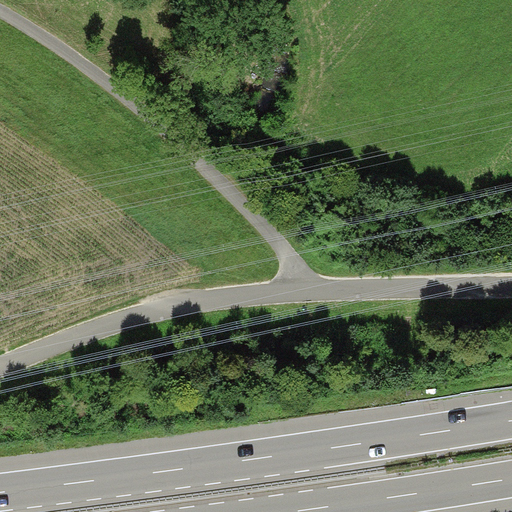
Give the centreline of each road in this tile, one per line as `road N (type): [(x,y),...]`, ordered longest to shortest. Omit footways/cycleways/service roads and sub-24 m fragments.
road 1 (unclassified): [(511,287),(201,302),(104,327),(0,369)]
road 2 (motorway): [(511,419),(0,491)]
road 3 (track): [(302,292),(284,249),(152,117),(0,10)]
road 4 (motorway): [(279,511),(511,477)]
